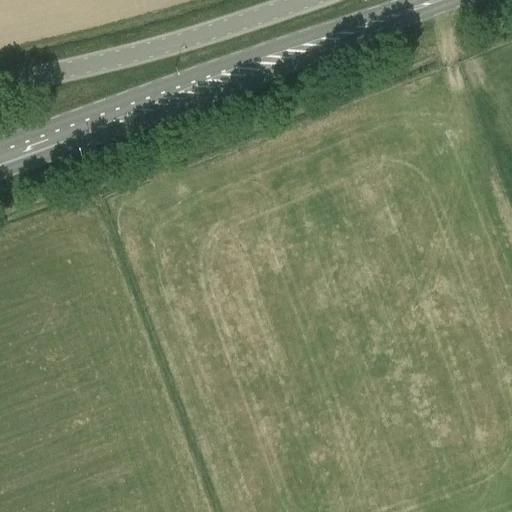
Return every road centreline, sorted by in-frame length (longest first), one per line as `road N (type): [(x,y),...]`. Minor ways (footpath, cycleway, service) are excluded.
road 1 (secondary): [(0,157),(439,0)]
road 2 (unclassified): [(0,88),(163,48),(307,0)]
